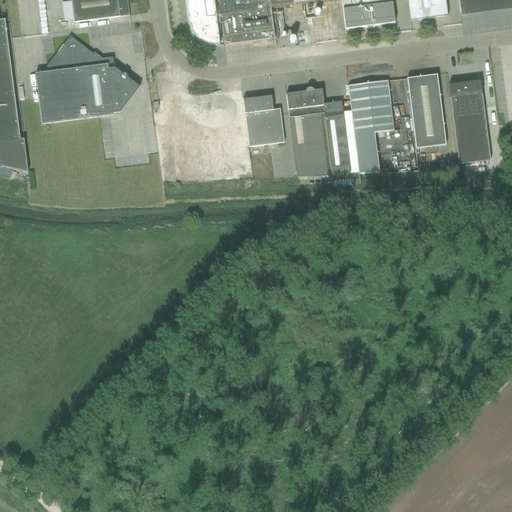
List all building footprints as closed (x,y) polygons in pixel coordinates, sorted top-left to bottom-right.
[(70,0),(74,24),(129,17),(127,0),(70,0)] [(185,0),(188,23),(191,33),(198,41),(208,46),(219,46),(213,0),(218,0),(224,46),(275,39),(271,9),(341,0),(185,0)] [(391,0),(341,0),(344,20),(345,30),(395,24),(391,0)] [(447,17),(445,0),(406,0),(410,22),(447,17)] [(511,0),(458,0),(460,15),(461,15),(460,8),(511,0)] [(301,6),(292,7),(293,14),(302,12),(301,6)] [(20,141),(5,21),(0,21),(0,168),(28,174),(24,140),(20,141)] [(47,73),(35,75),(36,85),(41,125),(103,117),(113,116),(113,113),(119,112),(122,112),(139,89),(127,79),(128,78),(123,74),(122,75),(114,69),(113,58),(99,60),(70,37),(46,67),(47,73)] [(407,80),(415,150),(445,146),(436,76),(407,80)] [(387,82),(348,87),(354,137),(393,132),(387,82)] [(480,82),(475,83),(448,86),(458,166),(490,162),(481,92),(480,82)] [(286,95),(287,105),(296,178),(350,176),(341,103),(323,105),(322,91),(313,92),(312,90),(310,89),(307,90),(306,91),(305,93),(286,95)] [(243,101),(244,111),(249,148),(284,144),(280,110),(273,111),(271,97),(243,101)] [(220,104),(197,107),(199,117),(222,114),(220,104)] [(197,107),(174,110),(176,119),(199,117),(197,107)] [(222,114),(199,117),(200,126),(223,123),(222,114)] [(199,117),(176,119),(177,129),(200,126),(199,117)] [(223,123),(200,126),(201,136),(224,133),(223,123)] [(200,126),(177,129),(178,139),(201,136),(200,126)] [(224,133),(201,136),(202,146),(225,143),(224,133)] [(201,136),(178,139),(179,149),(202,146),(201,136)] [(225,143),(202,146),(204,155),(227,153),(225,143)] [(202,146),(179,149),(181,158),(204,155),(202,146)] [(227,153),(204,155),(205,165),(228,162),(227,153)] [(204,155),(181,158),(182,168),(205,165),(204,155)] [(228,162),(205,165),(206,175),(229,172),(228,162)] [(205,165),(182,168),(183,178),(206,175),(205,165)] [(229,172),(206,175),(207,183),(230,182),(229,172)] [(206,175),(183,178),(184,184),(207,183),(206,175)]
